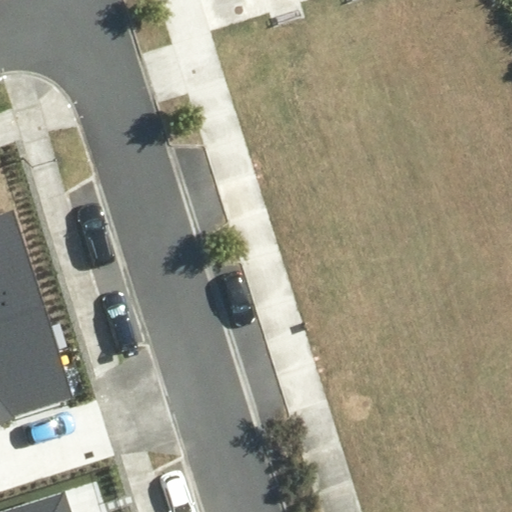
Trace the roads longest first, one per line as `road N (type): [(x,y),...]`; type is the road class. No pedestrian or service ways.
road 1 (residential): [(89,14),(202,381)]
road 2 (residential): [(0,447),(202,381)]
road 3 (residential): [(202,381),(243,511)]
